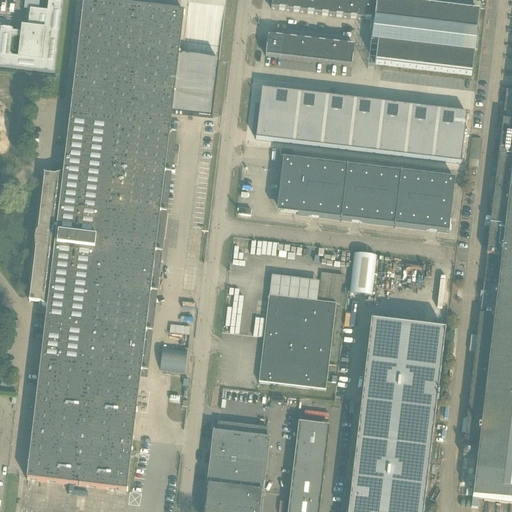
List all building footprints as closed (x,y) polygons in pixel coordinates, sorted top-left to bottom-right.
[(0,69),(55,76),(63,0),(48,0),(47,13),(30,11),(28,30),(22,29),(22,35),(12,34),(12,31),(0,30),(0,33),(0,69)] [(374,2),(358,0),(271,0),(271,10),(372,22),(374,2)] [(47,309),(27,481),(126,493),(171,115),(211,120),(218,61),(178,56),(183,14),(84,2),(63,174),(54,177),(44,176),(29,303),(39,304),(47,309)] [(376,3),(374,23),(476,35),(479,15),(376,3)] [(352,68),(354,48),(267,38),(265,57),(352,68)] [(471,76),(474,57),(377,45),(375,65),(471,76)] [(261,90),(255,141),(292,145),(298,95),(261,90)] [(511,92),(506,92),(502,123),(486,257),(484,279),(480,316),(479,316),(462,458),(477,459),(472,500),(511,504),(511,92)] [(298,95),(292,145),(320,149),(326,98),(298,95)] [(326,98),(320,149),(348,152),(354,101),(326,98)] [(354,101),(348,152),(376,155),(382,105),(354,101)] [(382,105),(376,155),(404,159),(410,108),(382,105)] [(410,108),(404,159),(432,162),(438,111),(410,108)] [(438,111),(432,162),(461,165),(466,115),(438,111)] [(471,153),(479,153),(479,140),(471,140),(471,153)] [(276,214),(297,217),(340,222),(340,223),(341,223),(341,222),(394,228),(394,229),(395,228),(448,235),(455,181),(283,161),(280,182),(276,214)] [(354,256),(349,295),(371,298),(376,258),(354,256)] [(320,275),(317,303),(336,305),(339,306),(342,278),(320,275)] [(326,392),(335,315),(336,305),(317,303),(268,297),(258,384),(326,392)] [(423,511),(445,333),(371,324),(348,511),(423,511)] [(184,374),(187,354),(162,350),(159,370),(184,374)] [(298,423),(287,511),(318,511),(323,478),(324,478),(326,458),(325,457),(329,427),(298,423)] [(260,511),(269,440),(266,440),(267,430),(217,424),(216,434),(212,433),(203,511),(260,511)]
